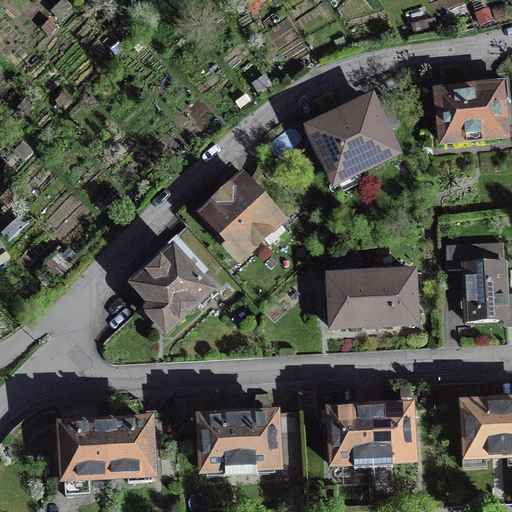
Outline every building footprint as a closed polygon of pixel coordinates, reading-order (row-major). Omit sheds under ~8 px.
[(506,138),(501,89),(440,95),(443,119),(440,119),(443,145),(506,138)] [(348,115),(311,132),(335,182),(395,154),(384,131),(399,124),(386,98),(371,105),(371,104),(348,115)] [(250,183),(241,173),(223,189),(231,198),(210,217),(241,251),(260,234),(267,243),(270,246),(273,244),(285,233),(274,221),(275,221),(245,188),(250,183)] [(166,245),(173,252),(134,287),(150,305),(148,308),(148,310),(148,312),(148,314),(167,334),(198,305),(202,308),(212,299),(208,294),(211,292),(198,278),(207,269),(176,236),(166,245)] [(507,321),(503,245),(445,248),(446,271),(463,270),(466,323),(507,321)] [(414,275),(328,279),(331,329),(366,328),(367,329),(382,328),(382,327),(416,325),(414,275)] [(511,405),(465,408),(468,457),(511,454),(511,405)] [(371,412),(373,462),(392,461),(392,464),(416,463),(414,410),(371,412)] [(373,462),(371,412),(329,413),(331,467),(355,466),(355,463),(373,462)] [(275,418),(199,422),(203,472),(278,467),(275,418)] [(105,427),(108,476),(127,475),(128,484),(154,482),(150,424),(105,427)] [(108,476),(105,427),(61,430),(66,495),(90,494),(89,477),(108,476)]
